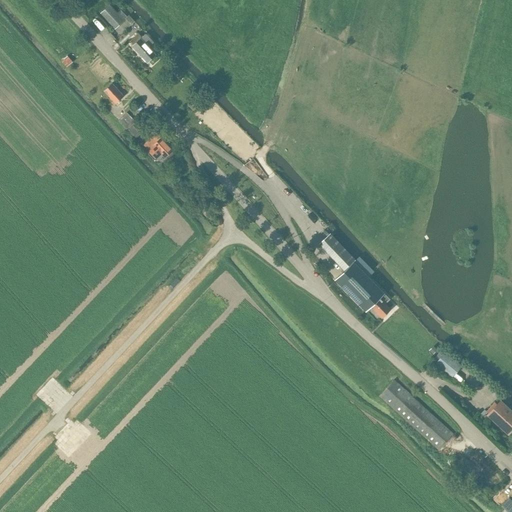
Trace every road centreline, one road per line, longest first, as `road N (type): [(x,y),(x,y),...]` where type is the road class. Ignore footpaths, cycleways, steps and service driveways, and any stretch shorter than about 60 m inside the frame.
road 1 (unclassified): [(0,479),(233,230)]
road 2 (tertiary): [(325,296),(506,466)]
road 3 (tertiary): [(188,140),(325,296)]
road 4 (tertiary): [(60,0),(188,140)]
